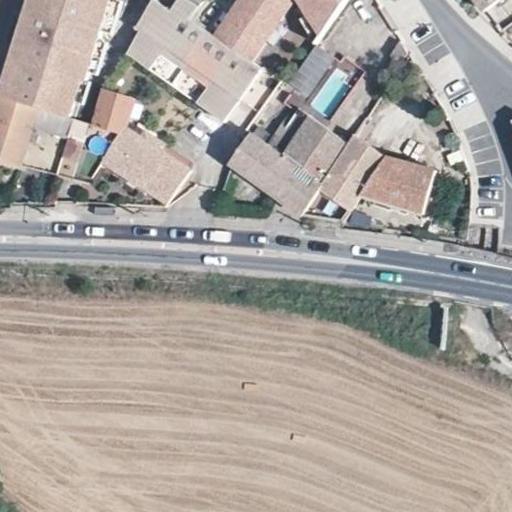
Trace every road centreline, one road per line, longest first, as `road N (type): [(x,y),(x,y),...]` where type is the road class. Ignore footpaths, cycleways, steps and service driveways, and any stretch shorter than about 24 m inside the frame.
road 1 (primary): [(0,234),(347,261),(511,289)]
road 2 (residential): [(511,168),(465,52)]
